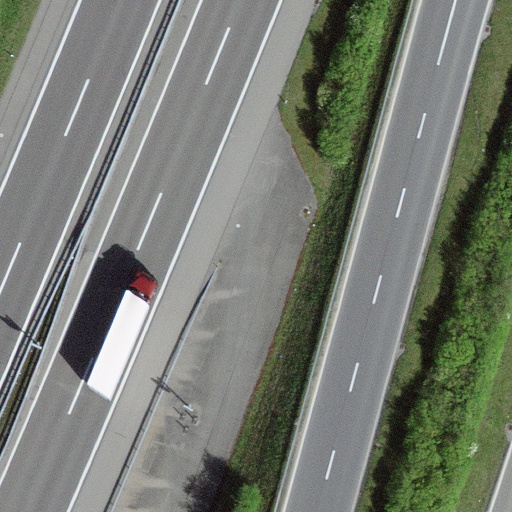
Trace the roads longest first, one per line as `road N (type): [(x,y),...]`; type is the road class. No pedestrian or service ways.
road 1 (motorway): [(26,511),(240,0)]
road 2 (trunk): [(317,511),(455,0)]
road 3 (motorway): [(120,0),(0,290)]
